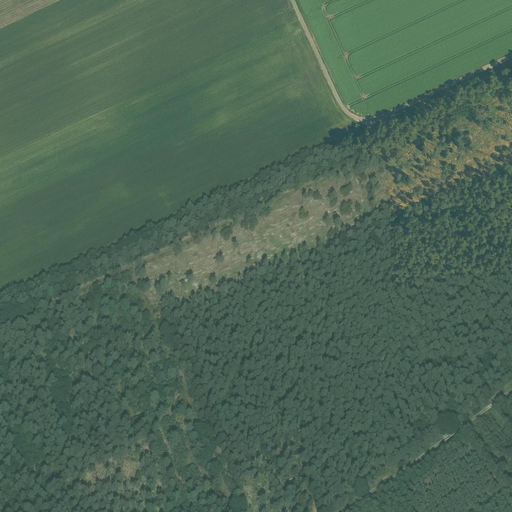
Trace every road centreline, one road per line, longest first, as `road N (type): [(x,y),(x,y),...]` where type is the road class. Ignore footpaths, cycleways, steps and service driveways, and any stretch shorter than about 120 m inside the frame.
road 1 (track): [(293,0),(341,102),(357,119),(382,118),(511,57)]
road 2 (track): [(342,511),(511,389)]
